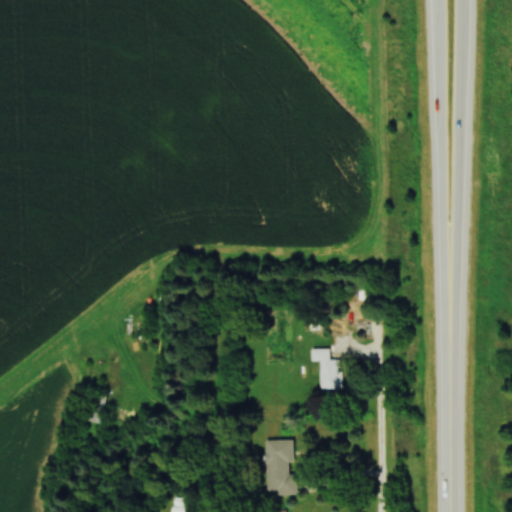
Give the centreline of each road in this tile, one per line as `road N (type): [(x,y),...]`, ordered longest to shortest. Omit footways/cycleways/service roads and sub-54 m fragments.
road 1 (trunk): [(449,511),(452,247)]
road 2 (trunk): [(441,0),(452,247)]
road 3 (trunk): [(452,247),(457,0)]
